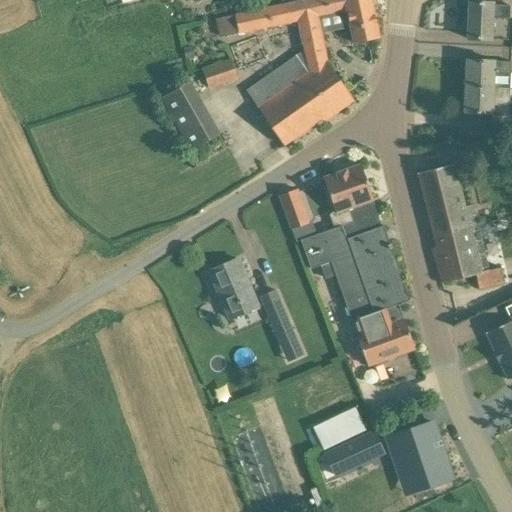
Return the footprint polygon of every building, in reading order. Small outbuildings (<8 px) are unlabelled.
[(327,62),(316,16),(313,0),(302,0),(217,18),(221,37),(299,20),(305,49),(246,90),(284,145),(322,119),(324,121),(353,100),(327,62)] [(313,0),(316,16),(347,10),(341,14),(344,26),(350,26),(354,43),(379,38),(371,0),(313,0)] [(492,17),(510,17),(510,5),(493,5),(494,3),(469,2),(468,39),(491,40),(492,17)] [(195,58),(193,46),(184,47),(186,59),(195,58)] [(466,87),(510,89),(511,61),(467,59),(466,87)] [(223,83),(238,78),(232,60),(217,65),(223,83)] [(189,77),(158,92),(185,148),(216,133),(189,77)] [(492,131),(511,127),(511,114),(509,114),(510,89),(466,87),(464,113),(493,114),(492,131)] [(467,141),(471,162),(490,159),(487,138),(467,141)] [(322,233),(313,235),(302,239),(312,268),(321,265),(331,261),(336,275),(365,358),(368,366),(415,349),(403,317),(403,318),(398,305),(404,302),(404,301),(409,299),(391,248),(392,248),(390,244),(389,244),(383,227),(382,227),(372,200),(373,200),(361,164),(324,177),(336,211),(329,213),(335,229),(322,233)] [(477,274),(481,288),(504,281),(500,266),(490,269),(478,223),(473,205),(464,207),(453,164),(418,173),(436,247),(432,248),(441,283),(477,274)] [(279,195),(291,229),(292,228),(297,241),(302,239),(313,235),(309,223),(309,222),(297,188),(279,195)] [(209,271),(229,319),(258,306),(237,258),(209,271)] [(331,261),(321,265),(325,279),(336,275),(331,261)] [(261,296),(271,318),(279,337),(293,330),(276,290),(261,296)] [(511,378),(511,303),(505,307),(511,321),(486,333),(494,351),(493,351),(498,362),(499,361),(508,380),(511,378)] [(324,449),(366,429),(356,407),(314,427),(324,449)] [(413,456),(424,487),(452,478),(441,446),(439,446),(438,442),(440,442),(433,422),(388,437),(396,462),(413,456)] [(376,429),(325,450),(333,471),(385,451),(376,429)]
